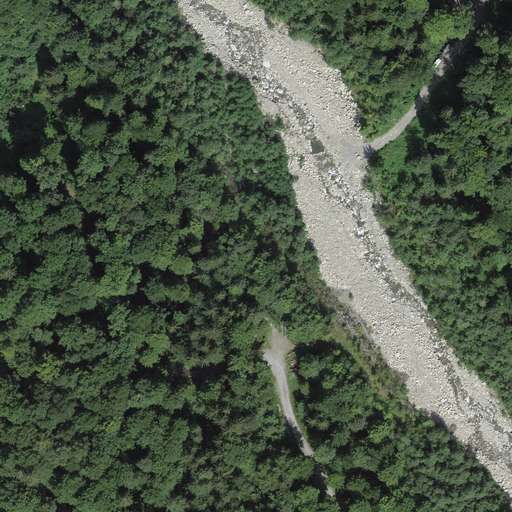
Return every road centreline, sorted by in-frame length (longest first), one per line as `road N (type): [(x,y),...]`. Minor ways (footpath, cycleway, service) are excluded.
road 1 (track): [(0,355),(63,341),(165,367),(273,349),(292,419),(340,511)]
road 2 (track): [(142,356),(119,251),(65,129),(32,102)]
road 3 (track): [(485,0),(392,141)]
